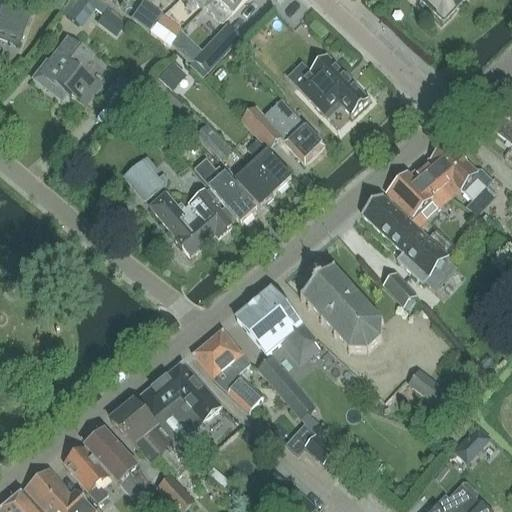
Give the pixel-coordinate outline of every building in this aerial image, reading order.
[(82,31),(95,13),(77,0),(76,0),(64,18),(82,31)] [(212,1),(203,10),(222,27),(247,0),(213,0),(212,1)] [(419,0),(445,24),(466,0),(419,0)] [(0,43),(17,50),(21,42),(30,16),(2,5),(0,4),(0,43)] [(149,36),(160,19),(141,5),(128,21),(149,36)] [(104,31),(111,22),(105,18),(98,27),(104,31)] [(181,33),(160,19),(149,36),(169,50),(181,33)] [(224,30),(191,65),(205,78),(238,43),(224,30)] [(80,75),(92,59),(65,40),(48,64),(45,62),(29,82),(62,106),(68,99),(85,113),(103,92),(80,75)] [(251,43),(240,53),(250,63),(261,53),(251,43)] [(310,74),(295,90),(329,124),(342,112),(351,121),(367,105),(366,105),(370,102),(326,58),(310,74)] [(168,92),(183,76),(172,67),(158,82),(168,92)] [(118,78),(103,98),(120,111),(135,91),(118,78)] [(159,101),(147,89),(138,98),(150,110),(159,101)] [(325,149),(297,119),(282,103),(264,119),(256,110),(242,123),(269,153),(281,141),(305,167),(325,149)] [(511,115),(504,109),(488,129),(511,147),(511,115)] [(206,146),(215,137),(207,129),(198,138),(206,146)] [(206,146),(221,162),(231,153),(215,137),(206,146)] [(292,183),(267,156),(257,145),(246,154),(254,163),(253,164),(249,167),(276,197),(292,183)] [(430,161),(419,170),(451,201),(453,202),(462,195),(472,204),(491,185),(481,174),(475,174),(448,147),(431,163),(430,161)] [(165,189),(143,161),(122,179),(144,206),(165,189)] [(257,214),(226,178),(220,171),(216,173),(207,163),(194,174),(210,192),(211,192),(242,227),(257,214)] [(261,211),(276,197),(249,167),(246,170),(249,173),(237,185),(261,211)] [(405,182),(389,198),(397,207),(394,209),(421,236),(432,226),(428,223),(453,202),(451,201),(419,170),(409,178),(405,182)] [(219,242),(233,229),(205,196),(182,215),(166,197),(148,213),(175,243),(191,261),(217,239),(219,242)] [(421,236),(393,209),(383,199),(361,218),(403,257),(397,263),(424,288),(424,287),(436,297),(459,273),(447,263),(448,261),(421,236)] [(380,348),(381,330),(333,276),(301,305),(349,359),(368,359),(380,348)] [(407,315),(416,306),(414,303),(418,299),(397,277),(382,289),(407,315)] [(297,364),(316,348),(272,295),(238,324),(267,359),(282,347),(297,364)] [(262,401),(246,385),(239,378),(251,368),(223,334),(193,358),(213,382),(248,416),(262,401)] [(271,361),(257,373),(302,423),(315,411),(271,361)] [(222,410),(199,385),(182,367),(135,406),(176,450),(222,410)] [(446,395),(433,385),(419,374),(409,386),(446,415),(455,404),(461,408),(471,394),(455,382),(446,395)] [(175,450),(176,450),(135,406),(111,426),(140,458),(142,456),(152,467),(159,461),(177,479),(191,466),(175,450)] [(477,432),(455,455),(469,468),(490,444),(477,432)] [(104,470),(120,453),(103,435),(85,449),(104,470)] [(317,440),(305,453),(323,469),(335,456),(325,447),(317,440)] [(98,487),(107,479),(84,450),(64,467),(88,495),(99,508),(109,500),(98,487)] [(136,506),(149,494),(133,476),(137,472),(120,453),(104,470),(136,506)] [(93,511),(76,492),(70,497),(50,474),(26,494),(42,511),(93,511)] [(175,511),(189,511),(195,507),(170,479),(157,492),(175,511)] [(486,511),(461,488),(438,511),(435,509),(432,511),(486,511)] [(38,511),(24,495),(3,511),(38,511)] [(315,511),(297,495),(280,511),(315,511)]
